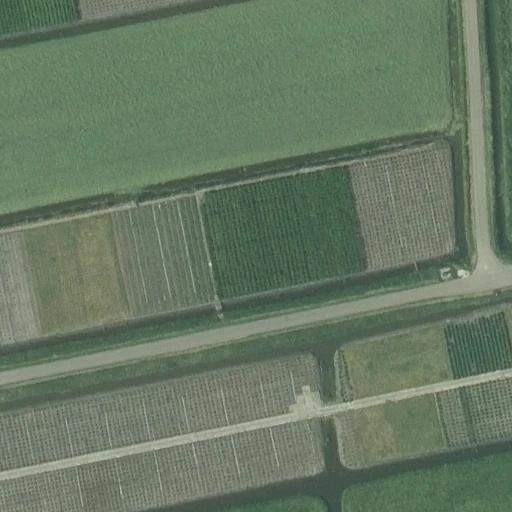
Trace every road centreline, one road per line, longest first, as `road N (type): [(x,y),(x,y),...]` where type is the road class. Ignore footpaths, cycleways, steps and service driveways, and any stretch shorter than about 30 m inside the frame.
road 1 (unclassified): [(0,382),(485,281)]
road 2 (unclassified): [(485,281),(470,0)]
